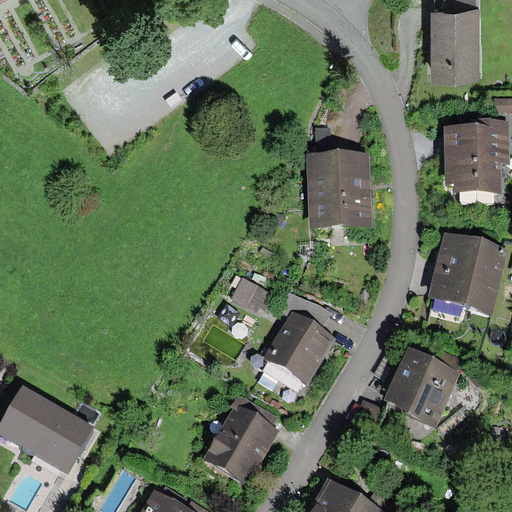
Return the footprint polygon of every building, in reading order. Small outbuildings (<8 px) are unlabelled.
[(432,0),(433,15),(472,15),(471,0),(432,0)] [(472,15),(433,15),(433,81),(473,81),(472,15)] [(511,106),(498,107),(498,116),(511,115),(511,106)] [(472,144),(446,143),(444,202),(492,203),(492,168),(503,168),(504,133),(472,132),(472,144)] [(367,153),(307,156),(310,226),(370,223),(367,153)] [(505,249),(446,234),(430,299),(490,313),(505,249)] [(245,279),(234,299),(257,313),(269,293),(245,279)] [(294,314),(321,330),(330,313),(319,306),(291,294),(282,312),(292,318),(294,314)] [(321,330),(294,314),(292,318),(267,359),(308,383),(335,339),(321,330)] [(409,347),(383,403),(437,428),(468,361),(438,347),(433,359),(409,347)] [(91,432),(24,394),(0,435),(0,436),(67,475),(91,432)] [(239,394),(232,405),(237,408),(206,460),(249,485),(281,429),(277,426),(281,418),(239,394)] [(351,454),(345,468),(360,475),(366,461),(351,454)] [(377,511),(332,483),(314,511),(377,511)] [(155,489),(140,511),(210,511),(192,500),(190,503),(165,487),(162,493),(155,489)]
